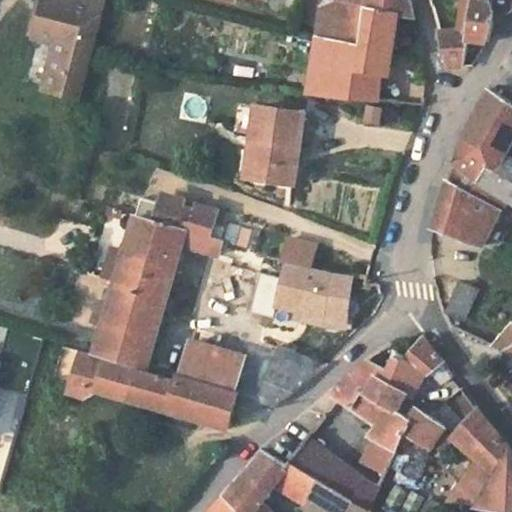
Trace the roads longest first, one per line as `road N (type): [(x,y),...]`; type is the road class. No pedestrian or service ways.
road 1 (residential): [(420,299),(288,406),(190,511)]
road 2 (unknown): [(151,162),(406,258)]
road 3 (unclassified): [(443,113),(398,236),(420,299)]
road 4 (unclassified): [(420,299),(511,421)]
